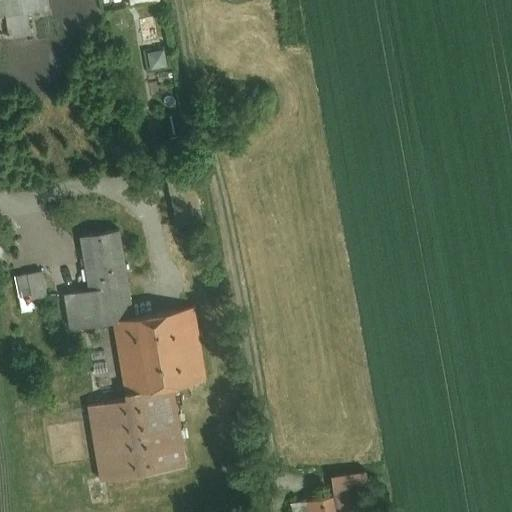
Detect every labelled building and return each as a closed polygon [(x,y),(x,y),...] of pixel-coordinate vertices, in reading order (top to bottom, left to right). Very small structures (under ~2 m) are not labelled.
[(42,0),(0,0),(3,16),(44,10),(42,0)] [(123,227),(86,233),(95,286),(131,280),(123,227)] [(45,270),(18,274),(23,305),(50,300),(45,270)] [(95,286),(69,290),(75,324),(119,317),(137,314),(131,280),(95,286)] [(208,379),(196,305),(137,314),(119,317),(131,392),(176,385),(208,379)] [(131,392),(92,398),(104,476),(189,462),(176,385),(131,392)] [(373,492),(369,469),(338,474),(342,498),(356,495),(373,492)] [(342,498),(308,503),(309,511),(358,511),(356,495),(342,498)]
